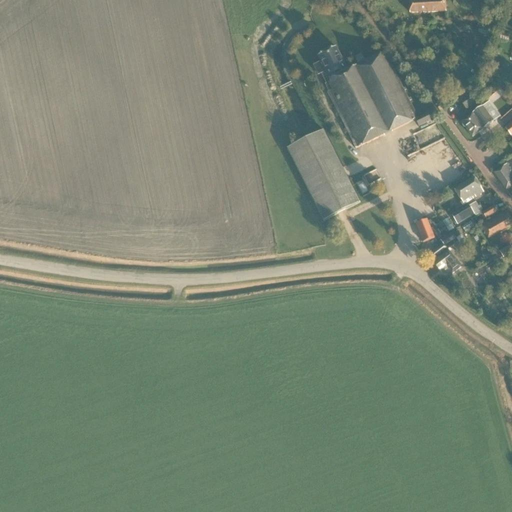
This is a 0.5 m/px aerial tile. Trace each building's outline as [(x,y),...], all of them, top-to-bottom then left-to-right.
[(446,12),(445,0),(409,0),(409,1),(410,14),(424,13),(446,12)] [(412,37),(417,26),(410,25),(406,31),(412,37)] [(499,40),(507,42),(509,36),(501,33),(499,40)] [(347,71),(335,48),(317,57),(320,63),(314,66),(318,75),(321,74),(326,85),(325,86),(328,93),(356,150),(416,120),(419,127),(431,122),(427,114),(418,119),(404,92),(407,90),(406,88),(403,89),(399,82),(402,80),(401,78),(398,79),(394,72),(397,70),(396,68),(393,69),(389,61),(392,60),(390,57),(388,59),(384,52),(366,61),(358,65),(347,71)] [(362,54),(355,58),(358,65),(366,61),(362,54)] [(470,92),(459,99),(466,110),(477,103),(470,92)] [(483,107),(473,114),(484,129),(494,122),(483,107)] [(484,129),(473,114),(461,122),(473,138),(484,129)] [(287,149),(324,222),(360,203),(324,131),(287,149)] [(511,171),(507,165),(495,173),(507,190),(511,186),(511,171)] [(481,188),(474,178),(455,190),(462,201),(465,205),(484,193),(481,189),(481,188)] [(478,208),(475,203),(451,217),(457,226),(475,216),(476,217),(482,213),(481,211),(482,210),(480,206),(478,208)] [(483,213),(487,219),(498,212),(494,206),(483,213)] [(481,226),(489,239),(511,225),(511,219),(507,211),(481,226)] [(435,239),(427,220),(416,224),(423,243),(435,239)] [(442,223),(449,233),(454,229),(447,220),(442,223)] [(462,236),(458,231),(453,234),(457,239),(461,236),(462,236)] [(444,245),(432,253),(436,258),(435,259),(437,261),(434,264),(440,271),(443,269),(445,271),(449,269),(453,274),(461,268),(457,262),(448,250),(459,242),(457,239),(453,234),(452,233),(441,241),(444,245)] [(499,252),(504,258),(511,252),(511,247),(510,245),(499,252)]
